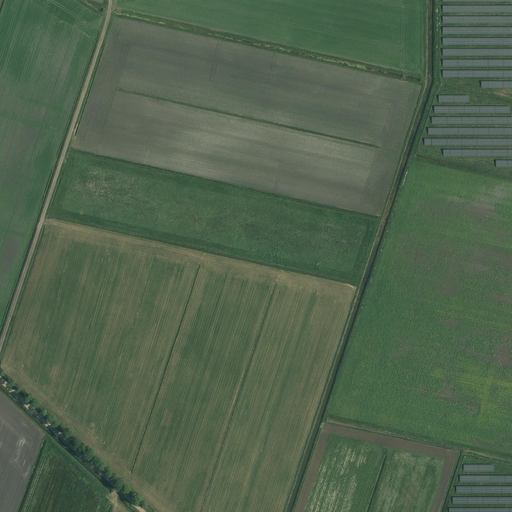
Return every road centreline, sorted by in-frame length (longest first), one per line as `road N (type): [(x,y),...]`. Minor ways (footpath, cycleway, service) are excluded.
road 1 (track): [(0,345),(110,0)]
road 2 (track): [(0,379),(143,511)]
